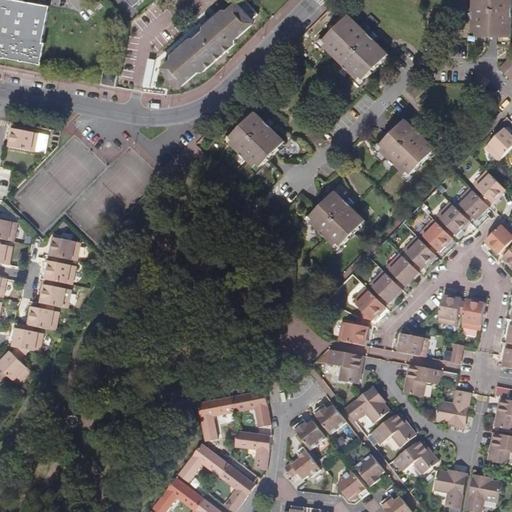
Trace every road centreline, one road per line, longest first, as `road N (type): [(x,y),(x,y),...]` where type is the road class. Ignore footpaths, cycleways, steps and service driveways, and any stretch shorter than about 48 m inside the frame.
road 1 (residential): [(2,90),(147,117),(187,113),(211,101),(313,0)]
road 2 (residential): [(511,94),(484,67),(431,63),(291,181)]
road 3 (residential): [(485,375),(498,296),(488,275),(447,272),(391,328)]
road 4 (residential): [(387,375),(412,418),(445,444),(468,446),(485,375)]
road 5 (residential): [(275,486),(279,417),(322,386)]
